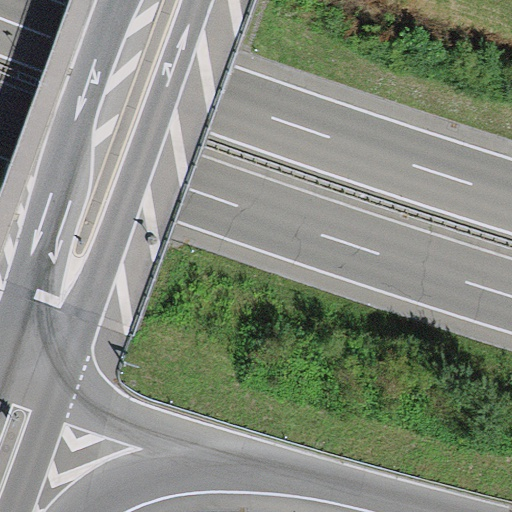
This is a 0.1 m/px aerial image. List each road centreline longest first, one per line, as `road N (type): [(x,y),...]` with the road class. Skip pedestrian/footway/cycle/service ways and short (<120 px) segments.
road 1 (motorway): [(511,194),(0,15)]
road 2 (motorway): [(0,119),(212,200),(511,294)]
road 3 (secondary): [(172,0),(29,397)]
road 4 (motorway): [(29,397),(259,471)]
road 5 (motorway): [(259,471),(437,511)]
road 6 (motorway): [(103,511),(138,489),(259,471)]
